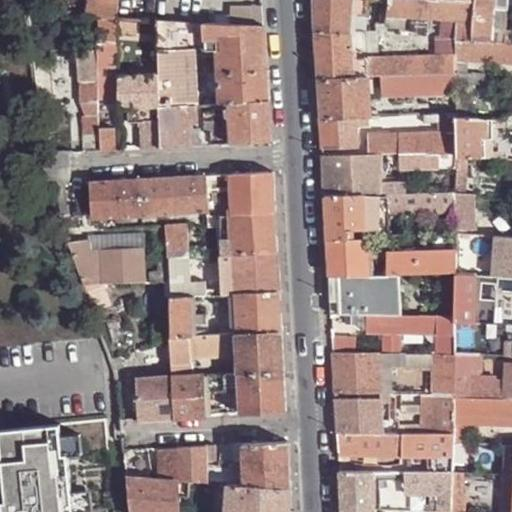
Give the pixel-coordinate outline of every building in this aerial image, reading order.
[(84,0),(83,15),(96,16),(101,16),(116,18),(117,0),(84,0)] [(319,78),(354,77),(353,59),(353,53),(367,52),(366,31),(351,30),(352,14),(353,0),(314,0),(315,32),(319,78)] [(367,0),(353,0),(352,14),(367,15),(367,0)] [(388,0),(387,16),(387,28),(406,29),(408,18),(412,18),(412,30),(413,32),(434,33),(435,20),(446,20),(455,21),(456,39),(457,40),(471,40),(475,1),(458,0),(388,0)] [(471,40),(494,41),(496,10),(497,0),(475,0),(475,1),(471,40)] [(509,0),(497,0),(496,10),(508,10),(509,0)] [(264,6),(230,6),(230,25),(265,26),(264,6)] [(511,30),(507,30),(508,10),(496,10),(494,41),(511,42),(511,30)] [(367,15),(352,14),(351,30),(366,31),(367,15)] [(99,63),(119,65),(116,18),(101,16),(101,23),(102,41),(98,40),(98,52),(99,63)] [(207,41),(207,23),(205,23),(157,20),(159,74),(160,106),(189,105),(200,104),(197,41),(207,41)] [(455,21),(446,20),(445,40),(456,39),(455,21)] [(218,24),(207,23),(207,41),(208,50),(219,50),(218,24)] [(230,25),(218,24),(219,50),(220,72),(221,103),(232,103),(271,101),(269,64),(266,26),(265,26),(230,25)] [(378,30),(366,31),(367,52),(379,50),(378,30)] [(457,61),(458,56),(457,40),(456,39),(445,40),(442,40),(442,57),(353,59),(354,77),(369,77),(382,77),(457,74),(457,61)] [(457,61),(468,61),(511,64),(511,42),(494,41),(471,40),(457,40),(458,56),(457,61)] [(102,150),(101,128),(99,83),(99,63),(98,52),(78,50),(82,102),(86,114),(84,117),(85,152),(102,150)] [(52,57),(33,59),(39,115),(58,113),(52,57)] [(468,61),(457,61),(457,74),(468,74),(468,61)] [(119,65),(99,63),(99,83),(120,84),(119,76),(119,65)] [(211,104),(221,103),(220,72),(210,73),(211,104)] [(160,106),(159,74),(129,76),(129,108),(130,121),(142,120),(144,148),(162,147),(160,106)] [(382,77),(383,92),(384,95),(458,92),(458,83),(457,74),(382,77)] [(458,83),(485,84),(485,75),(468,74),(457,74),(458,83)] [(129,76),(119,76),(120,84),(121,109),(129,108),(129,76)] [(321,118),(357,117),(371,116),(371,108),(369,77),(354,77),(319,78),(321,118)] [(471,100),(458,100),(458,113),(459,118),(471,119),(471,111),(471,100)] [(234,144),(273,141),(271,101),(232,103),(234,144)] [(221,103),(211,104),(200,104),(189,105),(191,146),(234,144),(232,103),(221,103)] [(162,147),(191,146),(189,105),(160,106),(162,147)] [(382,108),(371,108),(371,116),(379,116),(382,116),(382,108)] [(498,112),(471,111),(471,119),(481,119),(494,120),(498,121),(498,112)] [(368,135),(369,155),(381,155),(389,154),(428,153),(449,153),(459,152),(459,118),(458,113),(425,114),(425,123),(438,122),(442,122),(443,132),(438,132),(368,135)] [(357,117),(321,118),(323,143),(323,149),(358,148),(357,117)] [(468,157),(482,158),(481,139),(481,119),(471,119),(459,118),(459,152),(459,156),(468,157)] [(494,120),(481,119),(481,139),(494,138),(494,120)] [(101,128),(102,150),(117,150),(116,128),(101,128)] [(481,139),(482,158),(494,159),(494,138),(481,139)] [(72,152),(44,154),(47,178),(49,184),(60,183),(70,183),(69,168),(72,168),(72,152)] [(459,156),(459,152),(449,153),(449,174),(458,175),(459,156)] [(428,168),(428,153),(389,154),(390,169),(428,168)] [(325,196),(381,194),(381,188),(381,182),(381,155),(369,155),(323,156),(325,196)] [(458,175),(457,181),(467,182),(468,157),(459,156),(458,175)] [(275,171),(233,174),(234,210),(235,215),(277,212),(275,171)] [(209,175),(175,177),(176,212),(210,211),(210,205),(210,198),(209,175)] [(224,197),(222,175),(209,175),(210,198),(224,197)] [(175,177),(130,180),(133,214),(176,212),(175,177)] [(130,180),(92,181),(94,216),(96,217),(133,214),(130,180)] [(407,181),(381,182),(381,188),(389,187),(389,193),(407,193),(407,181)] [(467,182),(457,181),(457,184),(457,192),(456,192),(456,193),(466,194),(467,182)] [(62,214),(72,214),(70,183),(60,183),(62,214)] [(439,184),(440,193),(456,192),(457,192),(457,184),(439,184)] [(456,193),(456,192),(440,193),(407,193),(389,193),(381,194),(381,214),(397,214),(456,211),(456,193)] [(456,211),(456,214),(475,215),(475,196),(475,194),(466,194),(456,193),(456,211)] [(354,230),(380,230),(381,214),(381,194),(325,196),(327,230),(350,230),(354,230)] [(277,212),(235,215),(235,220),(236,238),(237,254),(279,251),(277,212)] [(398,231),(397,214),(381,214),(380,230),(398,231)] [(456,214),(456,229),(458,229),(458,230),(475,231),(475,215),(456,214)] [(211,216),(209,216),(210,227),(223,226),(224,239),(236,238),(235,220),(230,219),(230,215),(211,216)] [(168,227),(169,257),(190,256),(189,226),(168,227)] [(350,230),(327,230),(328,239),(350,239),(350,230)] [(458,232),(450,232),(449,251),(456,251),(457,235),(458,232)] [(92,246),(144,244),(145,235),(91,236),(92,246)] [(91,236),(69,239),(85,285),(86,287),(100,286),(147,283),(144,244),(92,246),(91,236)] [(511,238),(496,237),(493,277),(506,277),(511,277),(511,238)] [(236,238),(224,239),(223,254),(235,254),(237,254),(236,238)] [(329,275),(369,275),(368,240),(355,239),(350,239),(328,239),(329,275)] [(237,254),(235,254),(236,278),(237,294),(281,291),(279,251),(237,254)] [(401,274),(455,273),(456,251),(449,251),(388,253),(388,275),(401,274)] [(235,254),(223,254),(224,279),(225,295),(237,294),(236,278),(235,254)] [(172,297),(186,296),(190,296),(201,295),(200,281),(186,282),(186,270),(190,270),(190,256),(169,257),(169,259),(170,281),(171,283),(172,297)] [(150,282),(170,281),(169,259),(158,259),(158,271),(149,271),(150,282)] [(329,275),(331,314),(368,315),(404,315),(401,274),(388,275),(375,275),(369,275),(329,275)] [(455,320),(476,321),(476,281),(477,276),(455,274),(455,315),(455,320)] [(283,331),(281,291),(237,294),(237,300),(238,324),(238,328),(239,334),(283,331)] [(172,297),(173,337),(192,336),(192,328),(190,296),(186,296),(172,297)] [(455,320),(455,315),(404,315),(368,315),(367,334),(384,333),(384,354),(403,354),(402,334),(438,333),(438,354),(455,353),(455,320)] [(482,355),(483,322),(476,321),(455,320),(455,353),(481,354),(482,355)] [(287,411),(283,331),(239,334),(237,334),(240,373),(241,390),(242,414),(287,411)] [(173,340),(175,376),(193,375),(192,357),(233,355),(233,334),(218,335),(192,336),(173,337),(173,340)] [(334,354),(353,354),(351,337),(333,336),(334,354)] [(455,380),(455,353),(438,354),(435,354),(435,388),(435,392),(455,393),(455,380)] [(455,353),(455,380),(466,381),(467,372),(477,372),(481,372),(481,354),(455,353)] [(335,392),(381,392),(379,354),(353,354),(334,354),(335,392)] [(390,391),(388,365),(404,365),(404,354),(403,354),(384,354),(379,354),(381,392),(390,391)] [(404,368),(427,368),(427,354),(404,354),(404,365),(404,368)] [(455,393),(455,397),(511,398),(511,363),(507,363),(505,386),(495,385),(496,382),(477,381),(466,381),(455,380),(455,393)] [(124,368),(115,369),(117,372),(118,382),(126,381),(124,368)] [(477,372),(467,372),(466,381),(477,381),(477,372)] [(203,374),(205,392),(234,390),(233,373),(203,374)] [(177,417),(206,415),(205,392),(203,374),(193,375),(175,376),(177,417)] [(177,417),(175,376),(138,379),(140,420),(177,417)] [(134,420),(140,420),(138,379),(131,379),(134,420)] [(425,433),(435,433),(435,392),(427,392),(425,393),(425,433)] [(435,433),(455,434),(455,424),(455,415),(455,397),(455,393),(435,392),(435,433)] [(511,398),(455,397),(455,415),(511,417),(511,398)] [(337,399),(338,433),(385,433),(384,422),(382,398),(337,399)] [(455,434),(455,443),(472,443),(472,434),(468,434),(469,425),(511,426),(511,417),(455,415),(455,424),(455,434)] [(82,421),(63,423),(65,453),(70,452),(71,454),(85,452),(82,421)] [(385,433),(396,433),(395,423),(384,422),(385,433)] [(63,423),(2,429),(5,459),(0,459),(0,502),(5,502),(5,511),(76,511),(74,491),(71,454),(70,452),(65,453),(63,423)] [(338,433),(339,454),(346,454),(351,454),(437,456),(454,457),(455,443),(455,434),(435,433),(425,433),(396,433),(385,433),(338,433)] [(290,441),(245,442),(245,460),(234,460),(230,460),(230,466),(207,465),(207,482),(229,484),(292,488),(292,482),(290,441)] [(245,442),(234,443),(234,460),(245,460),(245,442)] [(216,444),(208,445),(208,460),(217,461),(216,444)] [(181,447),(181,480),(190,480),(207,482),(207,465),(208,460),(208,445),(181,447)] [(160,448),(162,478),(180,480),(181,480),(181,447),(160,448)] [(136,459),(135,450),(126,451),(125,451),(126,460),(136,459)] [(436,473),(453,472),(454,466),(454,457),(437,456),(436,473)] [(342,510),(376,510),(376,505),(375,474),(340,472),(342,510)] [(439,511),(452,511),(453,472),(436,473),(405,473),(405,483),(405,490),(405,493),(439,493),(439,501),(439,511)] [(451,511),(465,511),(467,493),(463,493),(463,473),(459,473),(453,472),(452,511),(451,511)] [(511,511),(511,474),(508,474),(504,474),(502,511),(511,511)] [(181,511),(181,497),(180,480),(162,478),(128,476),(131,511),(181,511)] [(181,480),(180,480),(181,497),(190,496),(190,480),(181,480)] [(293,511),(292,488),(229,484),(228,511),(293,511)] [(76,511),(91,511),(92,508),(97,508),(95,489),(74,491),(76,511)] [(426,504),(426,511),(433,511),(439,511),(439,501),(430,501),(430,505),(426,504)]
